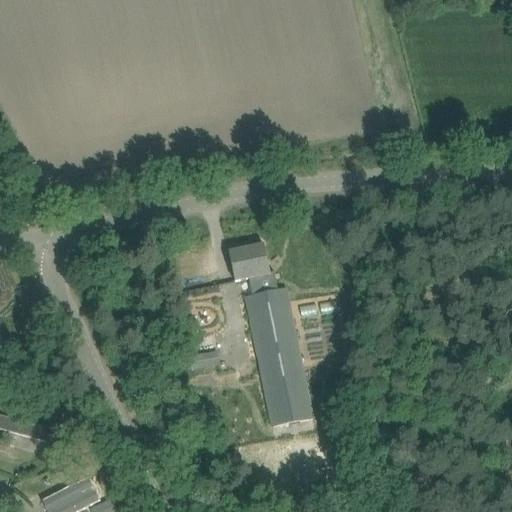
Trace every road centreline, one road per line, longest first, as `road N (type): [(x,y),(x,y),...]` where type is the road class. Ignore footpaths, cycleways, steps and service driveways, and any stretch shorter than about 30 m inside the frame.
road 1 (unclassified): [(49,242),(234,196),(511,174)]
road 2 (unclassified): [(171,511),(49,242)]
